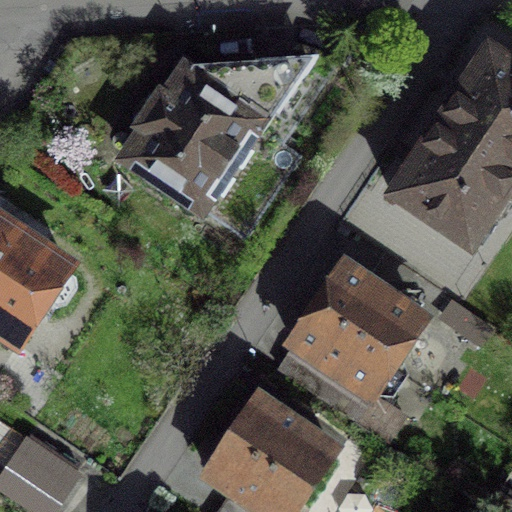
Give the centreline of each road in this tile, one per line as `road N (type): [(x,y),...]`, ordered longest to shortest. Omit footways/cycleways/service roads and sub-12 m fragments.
road 1 (residential): [(122,511),(470,0)]
road 2 (residential): [(40,15),(280,0)]
